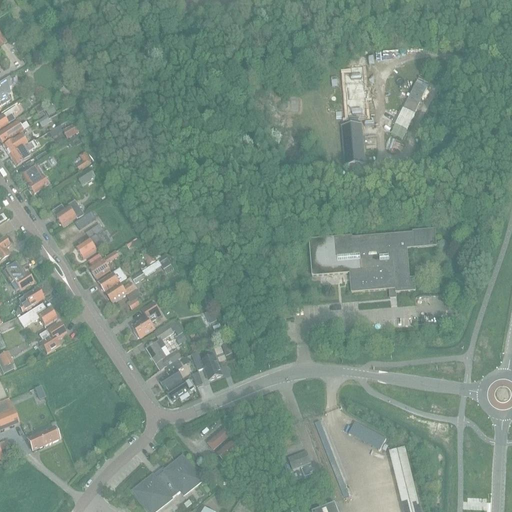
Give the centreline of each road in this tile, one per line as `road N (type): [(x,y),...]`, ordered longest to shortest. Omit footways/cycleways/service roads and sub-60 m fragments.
road 1 (unclassified): [(156,417),(184,416),(300,371),(481,392)]
road 2 (residential): [(156,417),(0,185)]
